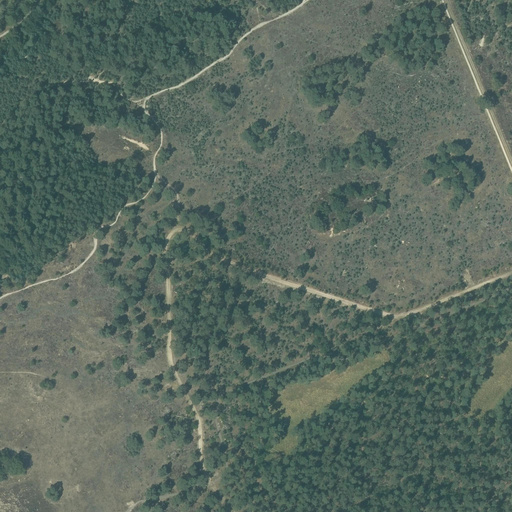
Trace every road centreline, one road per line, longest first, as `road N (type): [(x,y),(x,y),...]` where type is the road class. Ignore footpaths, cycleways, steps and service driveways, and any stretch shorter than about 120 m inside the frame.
road 1 (track): [(511,271),(397,317),(254,272),(173,231),(165,243),(172,366),(194,409),(211,483)]
road 2 (track): [(445,0),(511,164)]
